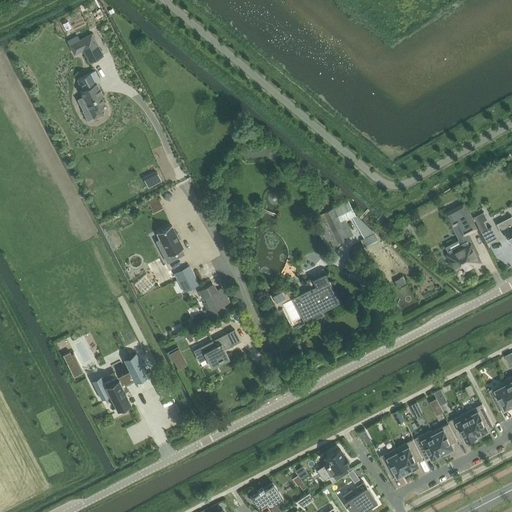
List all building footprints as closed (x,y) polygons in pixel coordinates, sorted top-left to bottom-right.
[(104,55),(92,32),(69,44),(74,54),(83,50),(89,62),(104,55)] [(77,79),(82,91),(79,93),(81,97),(78,99),(83,110),(87,120),(102,113),(99,106),(105,103),(101,93),(104,92),(99,81),(100,80),(96,70),(77,79)] [(267,155),(273,147),(269,144),(243,147),(238,151),(246,157),(267,155)] [(155,179),(142,186),(146,193),(158,186),(155,179)] [(195,221),(192,213),(177,185),(159,194),(177,230),(195,221)] [(320,215),(324,222),(316,226),(324,242),(332,238),(334,243),(348,237),(341,223),(355,216),(348,201),(320,215)] [(447,213),(453,225),(458,222),(464,235),(476,228),(464,204),(447,213)] [(475,217),(488,243),(498,238),(492,227),(488,229),(485,221),(488,219),(484,212),(475,217)] [(511,242),(511,216),(498,224),(504,235),(507,233),(511,242)] [(172,225),(156,232),(160,239),(156,240),(161,250),(164,248),(168,256),(172,254),(174,259),(184,253),(182,249),(184,248),(172,225)] [(374,234),(361,240),(365,248),(378,241),(374,234)] [(469,240),(450,250),(455,259),(453,260),(459,271),(464,269),(464,270),(466,269),(466,268),(481,260),(472,244),(471,244),(469,240)] [(189,265),(174,273),(184,292),(199,284),(189,265)] [(321,310),(340,301),(325,273),(313,280),(316,287),(297,297),(306,315),(320,308),(321,310)] [(403,276),(395,281),(399,288),(408,283),(403,276)] [(218,291),(213,283),(198,290),(202,299),(208,296),(213,306),(207,309),(212,319),(226,312),(223,306),(231,301),(225,288),(218,291)] [(281,291),(273,295),(276,302),(285,298),(281,291)] [(244,310),(233,316),(242,333),(253,328),(244,310)] [(225,349),(240,341),(234,330),(194,350),(200,362),(207,358),(211,367),(229,358),(225,349)] [(179,348),(170,353),(178,369),(187,364),(179,348)] [(70,351),(63,355),(74,377),(84,372),(74,353),(72,354),(70,351)] [(101,377),(93,382),(101,398),(109,394),(116,408),(130,401),(123,386),(134,381),(135,383),(148,376),(138,355),(125,362),(129,370),(104,383),(101,377)] [(489,388),(488,388),(489,390),(500,410),(505,407),(506,408),(511,405),(511,394),(505,380),(504,380),(505,382),(490,390),(489,388)] [(483,403),(466,412),(478,435),(489,430),(488,429),(494,426),(483,403)] [(466,412),(450,420),(461,443),(467,440),(468,441),(478,435),(466,412)] [(432,429),(444,453),(454,447),(452,443),(458,440),(449,423),(433,431),(432,429)] [(432,429),(415,438),(427,460),(433,457),(433,458),(444,453),(432,429)] [(414,439),(397,447),(409,471),(420,465),(418,461),(423,458),(414,439)] [(397,447),(381,456),(392,478),(398,475),(399,476),(409,471),(397,447)] [(327,464),(318,470),(324,479),(328,476),(332,482),(343,476),(339,469),(347,464),(345,461),(348,459),(340,448),(335,452),(334,451),(325,457),(328,462),(327,463),(327,464)] [(373,498),(374,498),(375,498),(363,481),(356,486),(359,491),(355,494),(352,489),(343,495),(346,500),(346,499),(354,511),(358,508),(360,511),(367,511),(372,509),(368,502),(373,498)] [(259,491),(250,497),(254,503),(255,502),(259,508),(266,502),(269,506),(268,507),(270,506),(273,511),(279,511),(281,511),(276,502),(283,497),(273,483),(264,489),(263,487),(258,490),(259,491)] [(309,492),(296,501),(302,507),(314,499),(309,492)]
